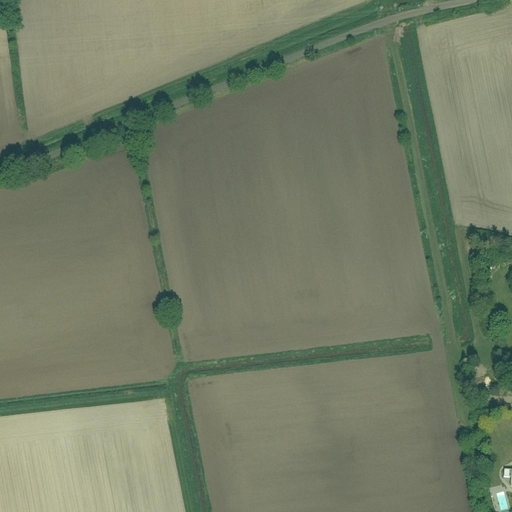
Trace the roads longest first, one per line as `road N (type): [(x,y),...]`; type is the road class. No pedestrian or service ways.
road 1 (track): [(392,20),(481,511)]
road 2 (unclassified): [(0,172),(460,0)]
